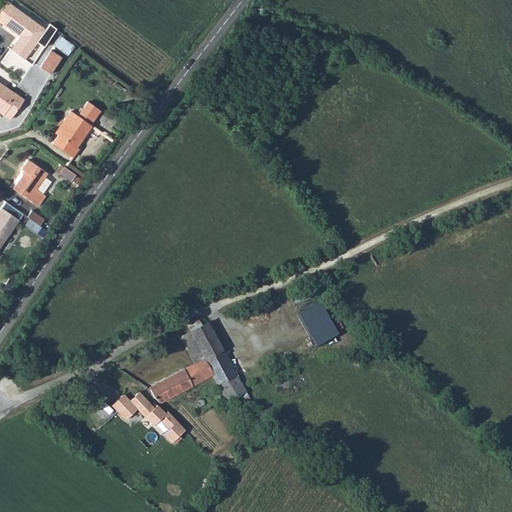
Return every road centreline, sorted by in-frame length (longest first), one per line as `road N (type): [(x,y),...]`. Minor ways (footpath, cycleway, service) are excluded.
road 1 (track): [(511,185),(192,315),(56,386)]
road 2 (tertiary): [(0,334),(243,0)]
